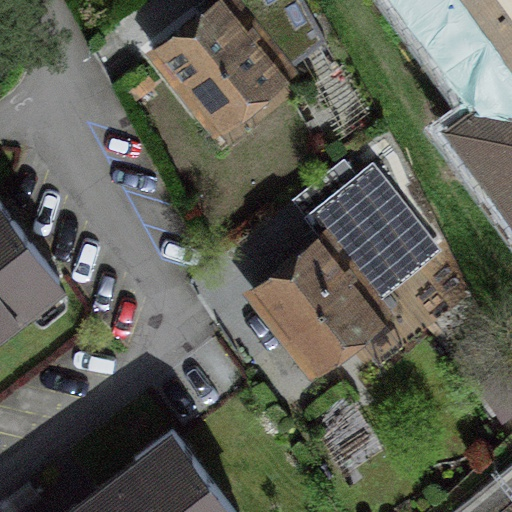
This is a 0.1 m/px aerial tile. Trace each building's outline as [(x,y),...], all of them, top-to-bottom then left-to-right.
[(205,0),(145,46),(214,134),(298,67),(293,61),(326,37),(306,0),(205,0)] [(511,0),(396,0),(470,101),(442,121),(511,215),(511,0)] [(140,94),(155,80),(147,70),(131,85),(140,94)] [(303,206),(319,228),(326,223),(377,291),(439,245),(372,155),(303,206)] [(69,283),(0,193),(0,331),(29,309),(40,322),(70,298),(62,288),(69,283)] [(377,291),(326,223),(319,228),(241,285),(307,374),(393,311),(377,291)] [(52,511),(242,511),(172,421),(52,511)] [(0,511),(26,511),(44,499),(30,480),(0,502),(0,511)]
